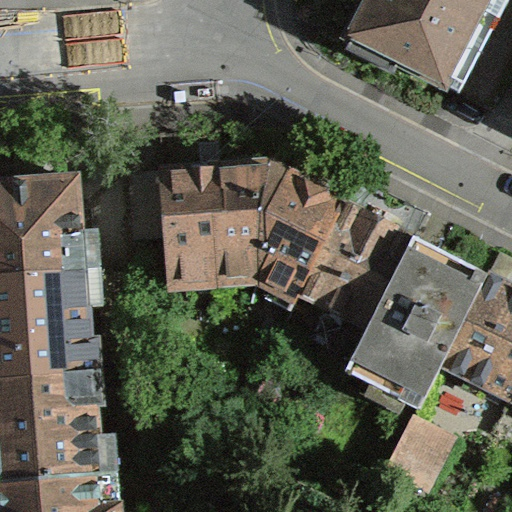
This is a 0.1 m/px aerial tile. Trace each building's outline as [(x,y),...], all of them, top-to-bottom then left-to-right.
[(367,0),(348,36),(445,85),(488,0),(367,0)] [(219,281),(217,264),(213,213),(225,212),(221,168),(214,169),(214,163),(185,165),(186,171),(177,172),(161,173),(166,234),(170,285),(219,281)] [(225,212),(213,213),(217,264),(238,263),(241,268),(245,271),(258,277),(268,258),(267,214),(288,174),(269,165),(233,168),(221,168),(225,212)] [(135,237),(166,234),(161,173),(130,176),(135,237)] [(268,258),(258,277),(296,297),(298,292),(343,203),(295,178),(288,174),(267,214),(268,258)] [(0,275),(82,269),(75,180),(1,185),(0,185),(0,275)] [(343,203),(298,292),(370,327),(415,239),(396,229),(363,212),(353,207),(343,203)] [(347,373),(418,409),(441,363),(486,275),(426,244),(415,239),(370,327),(347,373)] [(90,342),(84,269),(82,269),(0,275),(0,379),(98,373),(96,342),(90,342)] [(486,275),(441,363),(511,399),(511,287),(499,281),(486,275)] [(0,481),(97,475),(100,475),(94,404),(101,403),(98,373),(0,379),(0,481)] [(425,490),(452,436),(414,417),(387,471),(425,490)] [(99,507),(97,475),(0,481),(0,511),(118,511),(119,506),(99,507)]
